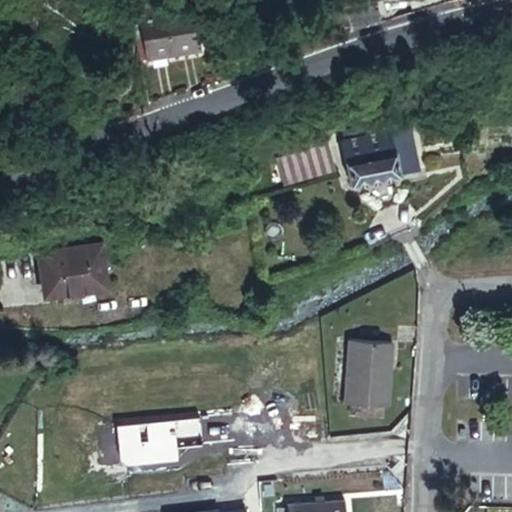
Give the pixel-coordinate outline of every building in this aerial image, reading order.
[(386,0),(386,30),(412,22),(410,0),(386,0)] [(476,0),(478,12),(510,6),(509,0),(476,0)] [(142,64),(201,57),(194,7),(136,14),(142,64)] [(327,202),(394,191),(390,157),(326,166),(328,181),(324,182),(327,202)] [(351,253),(371,246),(358,224),(340,233),(351,253)] [(351,253),(354,257),(372,248),(371,246),(351,253)] [(15,302),(77,297),(72,249),(10,256),(15,302)] [(390,407),(398,341),(353,336),(345,402),(351,403),(382,406),(390,407)] [(382,406),(351,403),(350,415),(381,419),(382,406)] [(343,511),(343,503),(291,504),(290,511),(343,511)]
